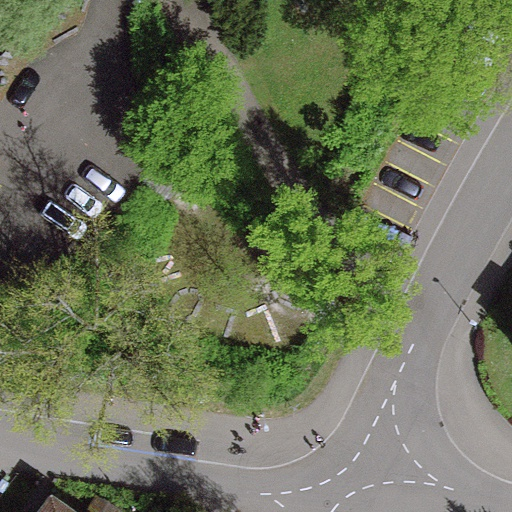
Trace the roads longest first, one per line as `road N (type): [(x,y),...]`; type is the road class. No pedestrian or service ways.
road 1 (residential): [(0,435),(334,506)]
road 2 (residential): [(511,163),(394,383),(383,457)]
road 3 (residential): [(383,457),(511,500)]
